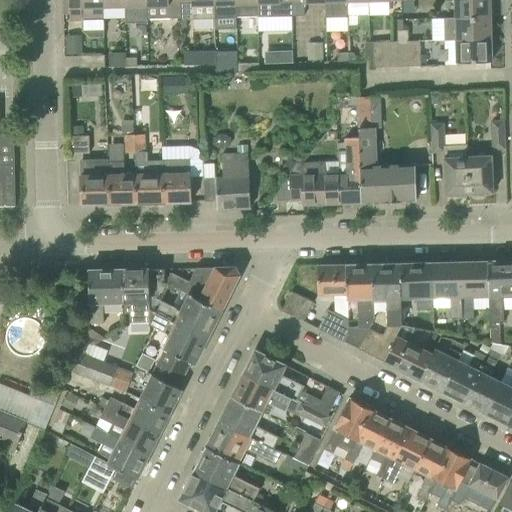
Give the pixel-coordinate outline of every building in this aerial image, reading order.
[(69,0),(70,20),(104,19),(104,7),(103,0),(69,0)] [(136,23),(136,6),(147,6),(146,0),(125,0),(125,6),(126,23),(136,23)] [(146,0),(147,6),(147,18),(181,18),(181,19),(180,0),(146,0)] [(214,0),(180,0),(181,19),(216,19),(215,16),(214,0)] [(214,0),(215,16),(237,16),(237,4),(236,0),(214,0)] [(237,16),(259,16),(258,0),(236,0),(237,4),(237,16)] [(258,0),(259,16),(292,15),(292,0),(258,0)] [(304,15),(304,2),(326,1),(326,0),(292,0),(292,15),(304,15)] [(326,0),(326,1),(327,32),(348,31),(348,15),(347,0),(326,0)] [(347,0),(348,15),(351,14),(351,15),(369,14),(369,0),(347,0)] [(456,0),(456,18),(491,17),(490,0),(456,0)] [(491,17),(456,18),(445,18),(446,40),(457,40),(492,39),(491,17)] [(398,41),(398,66),(410,66),(409,41),(408,41),(408,37),(409,37),(409,30),(403,30),(398,30),(398,41)] [(66,55),(83,54),(82,35),(66,35),(66,55)] [(457,40),(458,62),(492,61),(492,39),(457,40)] [(386,41),(366,42),(366,60),(370,60),(370,67),(386,67),(386,41)] [(386,67),(398,66),(398,41),(386,41),(386,67)] [(421,41),(409,41),(410,66),(421,66),(421,41)] [(323,42),(308,43),(309,61),(323,60),(323,42)] [(227,71),(238,71),(238,62),(237,62),(237,51),(216,51),(217,63),(227,63),(227,71)] [(293,51),(285,51),(285,63),(293,63),(293,51)] [(110,67),(126,66),(126,58),(127,58),(127,52),(109,53),(110,67)] [(349,61),(349,52),(338,53),(338,61),(349,61)] [(80,56),(80,68),(105,67),(105,55),(80,56)] [(137,57),(127,58),(126,58),(126,66),(137,66),(137,57)] [(248,72),(248,71),(248,63),(238,62),(238,71),(248,72)] [(188,76),(163,77),(164,92),(188,91),(188,76)] [(71,97),(82,97),(82,85),(71,85),(71,97)] [(442,104),(441,93),(431,93),(431,104),(442,104)] [(363,202),(388,201),(417,200),(415,163),(375,165),(373,126),(378,126),(378,103),(377,95),(359,96),(360,137),(363,202)] [(358,96),(338,97),(338,107),(358,106),(358,96)] [(2,128),(2,100),(0,99),(0,207),(16,207),(15,127),(2,128)] [(134,133),(134,120),(122,120),(122,133),(134,133)] [(72,135),(84,135),(83,125),(71,126),(72,135)] [(136,152),(135,134),(125,134),(125,152),(136,152)] [(136,174),(138,203),(165,202),(163,160),(148,161),(148,151),(147,151),(146,134),(135,134),(136,152),(136,174)] [(71,136),(72,156),(84,155),(84,153),(90,153),(90,135),(71,136)] [(340,151),(340,172),(341,203),(363,202),(360,137),(346,138),(347,151),(340,151)] [(193,156),(192,144),(160,145),(160,157),(193,156)] [(444,158),(446,195),(457,194),(457,198),(467,198),(467,194),(470,194),(468,157),(469,157),(468,144),(447,145),(448,158),(444,158)] [(218,210),(251,208),(248,154),(222,155),(223,176),(216,177),(217,178),(218,201),(218,210)] [(492,155),(469,157),(468,157),(470,194),(473,193),(474,198),(484,197),(483,193),(494,192),(492,155)] [(110,174),(109,162),(109,158),(81,159),(82,204),(111,203),(110,174)] [(165,202),(192,201),(192,176),(191,176),(190,158),(163,158),(163,160),(165,202)] [(288,158),(281,170),(290,175),(297,162),(288,158)] [(136,174),(125,174),(125,162),(109,162),(110,174),(111,203),(138,203),(136,174)] [(291,175),(291,193),(303,193),(303,205),(341,203),(340,172),(326,173),(325,162),(299,163),(291,175)] [(217,178),(205,178),(205,201),(218,201),(217,178)] [(490,327),(491,327),(496,327),(496,321),(505,321),(504,297),(511,296),(511,260),(489,261),(489,296),(490,327)] [(461,262),(462,317),(474,317),(474,297),(489,296),(489,261),(461,262)] [(461,262),(453,262),(429,263),(431,307),(434,307),(450,307),(451,317),(462,317),(461,262)] [(388,299),(388,325),(383,335),(370,329),(368,328),(358,348),(384,361),(397,336),(399,324),(403,325),(402,305),(399,305),(398,263),(370,264),(371,299),(374,299),(388,299)] [(426,304),(426,308),(425,308),(425,325),(434,325),(434,307),(431,307),(429,263),(398,263),(399,305),(402,305),(426,304)] [(319,294),(335,294),(335,313),(328,310),(318,328),(344,341),(348,333),(348,327),(349,327),(348,299),(347,299),(346,264),(318,265),(319,294)] [(359,327),(349,327),(348,327),(348,333),(344,341),(358,348),(368,328),(370,329),(375,319),(374,299),(371,299),(370,264),(346,264),(347,299),(348,299),(357,298),(359,327)] [(189,294),(222,310),(240,275),(237,273),(236,269),(236,267),(196,268),(189,281),(172,272),(168,282),(168,283),(189,294)] [(149,309),(208,338),(222,310),(189,294),(180,310),(160,300),(168,283),(168,282),(166,282),(166,268),(150,269),(149,309)] [(122,302),(122,303),(124,303),(125,269),(89,270),(90,323),(104,323),(104,303),(122,302)] [(125,269),(124,303),(124,313),(130,313),(130,322),(149,322),(149,313),(149,309),(150,269),(125,269)] [(282,310),(304,321),(313,303),(291,292),(282,310)] [(168,334),(162,347),(164,348),(153,373),(179,387),(191,362),(195,363),(208,338),(149,309),(149,313),(149,322),(150,322),(150,325),(168,334)] [(84,341),(95,345),(105,339),(89,327),(84,341)] [(406,341),(397,336),(384,361),(420,379),(433,354),(406,341)] [(446,354),(435,349),(433,354),(420,379),(442,390),(457,361),(462,352),(461,352),(465,346),(454,340),(446,354)] [(108,350),(95,345),(84,341),(80,352),(104,361),(108,350)] [(486,356),(490,347),(483,343),(479,352),(486,356)] [(494,343),(491,348),(490,347),(486,356),(497,361),(501,353),(505,354),(509,346),(501,344),(494,343)] [(486,356),(479,352),(476,351),(468,366),(457,361),(442,390),(464,401),(486,356)] [(134,372),(104,361),(80,352),(72,373),(110,386),(127,392),(134,372)] [(281,373),(286,365),(260,352),(253,354),(244,373),(297,399),(304,385),(281,373)] [(497,361),(486,356),(464,401),(485,412),(500,382),(489,376),(497,361)] [(152,374),(148,372),(141,383),(147,386),(140,398),(170,413),(182,389),(179,387),(153,373),(152,374)] [(268,400),(294,413),(299,415),(305,403),(301,401),(297,399),(244,373),(232,396),(263,411),(268,400)] [(0,445),(15,452),(27,422),(44,429),(60,391),(35,381),(29,395),(0,382),(0,445)] [(511,386),(511,387),(500,382),(485,412),(508,423),(511,414),(511,386)] [(340,392),(328,386),(321,400),(309,394),(305,404),(316,410),(328,416),(340,392)] [(62,405),(73,410),(79,397),(69,392),(62,405)] [(105,407),(160,433),(170,413),(140,398),(135,408),(111,396),(109,400),(105,407)] [(263,411),(232,396),(220,421),(282,451),(287,453),(292,443),(256,424),(263,411)] [(98,404),(105,408),(105,407),(109,400),(102,397),(98,404)] [(325,448),(333,452),(345,458),(356,437),(371,408),(350,398),(325,448)] [(149,454),(160,433),(105,407),(105,408),(100,417),(96,426),(120,439),(149,454)] [(356,437),(345,458),(341,467),(350,471),(354,462),(365,442),(376,447),(377,448),(392,418),(371,408),(356,437)] [(62,433),(71,414),(60,409),(52,428),(62,433)] [(386,478),(412,428),(392,418),(377,448),(376,447),(372,456),(372,458),(383,463),(377,474),(386,478)] [(207,447),(238,461),(245,448),(276,463),(282,451),(220,421),(207,447)] [(99,453),(101,454),(111,459),(109,464),(113,466),(137,479),(149,454),(120,439),(96,426),(90,437),(103,443),(99,453)] [(432,438),(416,431),(412,428),(386,478),(395,482),(406,462),(417,468),(432,438)] [(427,499),(431,492),(438,478),(437,478),(452,449),(432,438),(417,468),(428,474),(419,494),(427,499)] [(194,472),(254,500),(258,492),(259,488),(233,476),(239,462),(238,461),(207,447),(194,472)] [(447,509),(449,506),(449,507),(463,480),(467,471),(472,459),(452,449),(437,478),(438,478),(431,492),(441,498),(438,504),(447,509)] [(113,466),(109,464),(95,456),(89,468),(89,469),(107,478),(107,476),(113,466)] [(463,480),(472,485),(497,498),(508,477),(481,463),(481,464),(472,460),(472,459),(467,471),(463,480)] [(305,473),(309,465),(297,460),(293,467),(305,473)] [(111,478),(132,489),(137,479),(113,466),(107,476),(111,478)] [(186,501),(208,511),(214,511),(220,500),(243,511),(279,511),(262,503),(254,500),(194,472),(184,493),(186,501)] [(11,511),(37,511),(46,493),(50,483),(41,479),(27,509),(16,503),(11,511)] [(463,480),(449,507),(456,510),(459,504),(461,505),(472,485),(463,480)] [(511,481),(500,504),(511,509),(511,481)] [(54,511),(65,491),(52,485),(52,484),(50,483),(46,493),(37,511),(54,511)] [(254,500),(262,503),(265,499),(262,494),(258,492),(254,500)] [(321,511),(324,507),(315,503),(310,511),(321,511)]
